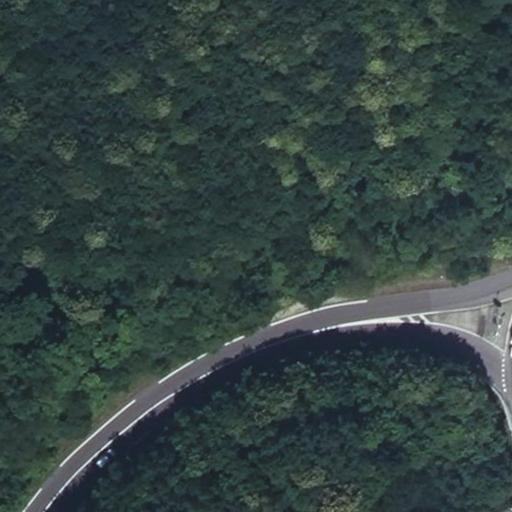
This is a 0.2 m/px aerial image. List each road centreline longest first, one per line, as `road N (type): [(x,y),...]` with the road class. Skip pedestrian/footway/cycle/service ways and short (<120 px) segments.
road 1 (secondary): [(310,330),(156,400),(41,511)]
road 2 (secondary): [(310,330),(436,336),(511,378)]
road 3 (secondary): [(511,285),(361,309),(310,330)]
